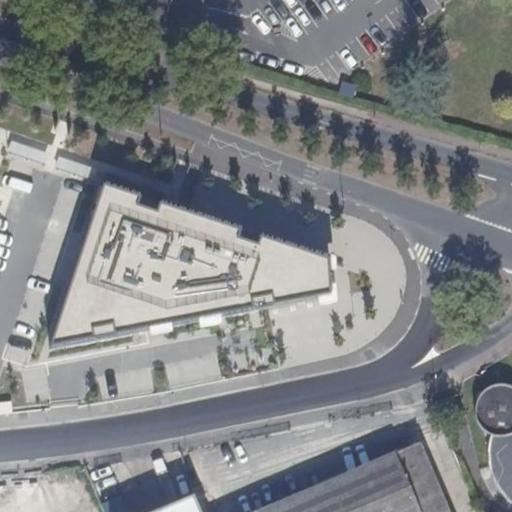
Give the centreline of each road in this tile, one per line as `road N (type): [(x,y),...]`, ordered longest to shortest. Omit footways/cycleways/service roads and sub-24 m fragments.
road 1 (tertiary): [(511,178),(0,28)]
road 2 (tertiary): [(0,67),(445,227)]
road 3 (residential): [(0,444),(69,440),(379,379)]
road 4 (residential): [(445,227),(435,305),(413,345),(379,379)]
road 5 (residential): [(379,379),(449,362),(511,331)]
